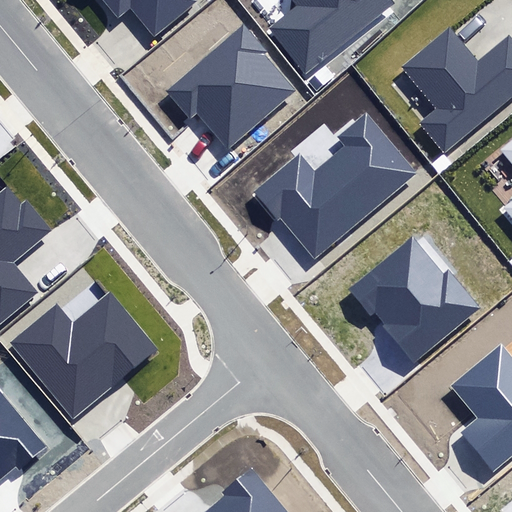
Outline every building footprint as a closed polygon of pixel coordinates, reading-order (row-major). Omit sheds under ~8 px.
[(130,7),(153,34),(194,0),(103,0),(118,17),(130,7)] [(268,30),(306,77),(399,3),(396,0),(292,0),(296,4),(270,25),(267,28),(268,30)] [(198,116),(229,151),(296,91),(263,54),(267,51),(242,23),(165,92),(191,121),(198,116)] [(420,123),(445,152),(511,95),(511,39),(509,36),(480,61),(450,26),(403,66),(438,108),(420,123)] [(282,217),(314,256),(415,173),(367,116),(340,138),(346,146),(314,173),(300,156),(254,193),(277,221),(282,217)] [(511,201),(505,207),(511,215),(511,140),(500,149),(511,163),(511,201)] [(0,324),(38,291),(14,264),(51,231),(26,202),(22,206),(5,186),(0,191),(0,324)] [(376,310),(416,360),(481,308),(450,269),(446,276),(414,236),(349,288),(370,314),(376,310)] [(57,303),(10,342),(75,418),(123,377),(157,348),(110,293),(74,323),(57,303)] [(511,456),(511,357),(502,345),(453,386),(478,416),(458,433),(492,474),(511,456)] [(0,476),(15,464),(19,469),(47,446),(0,391),(0,476)] [(288,511),(251,466),(222,490),(226,495),(204,511),(288,511)]
